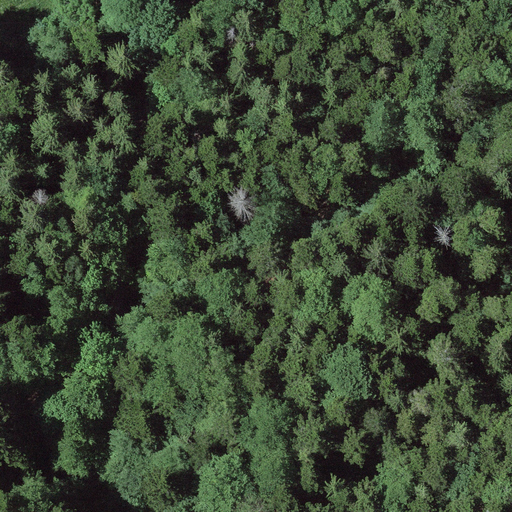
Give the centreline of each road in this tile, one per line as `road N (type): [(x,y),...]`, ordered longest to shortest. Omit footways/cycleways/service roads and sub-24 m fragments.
road 1 (track): [(0,404),(76,384),(101,345),(179,286),(375,203),(511,105)]
road 2 (track): [(0,505),(84,490),(100,469),(121,330),(118,229),(128,180),(197,0)]
